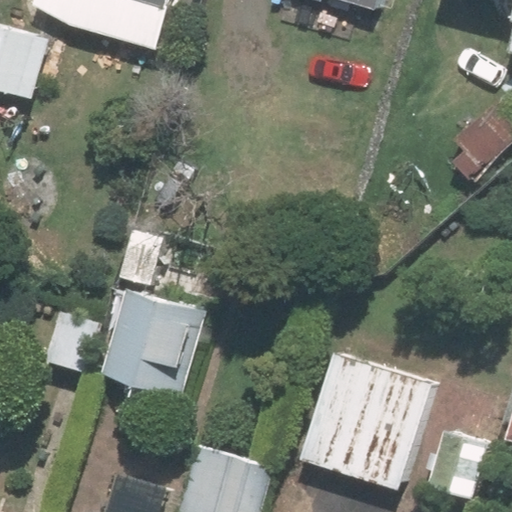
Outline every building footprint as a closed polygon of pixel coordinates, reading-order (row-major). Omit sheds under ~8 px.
[(356,0),(386,9),(388,0),(356,0)] [(66,37),(11,18),(0,48),(0,79),(45,96),(66,37)] [(67,288),(45,345),(99,366),(121,309),(67,288)] [(116,372),(195,393),(217,309),(138,288),(116,372)] [(443,379),(346,350),(313,458),(410,487),(443,379)] [(272,511),(286,460),(210,441),(191,511),(272,511)]
